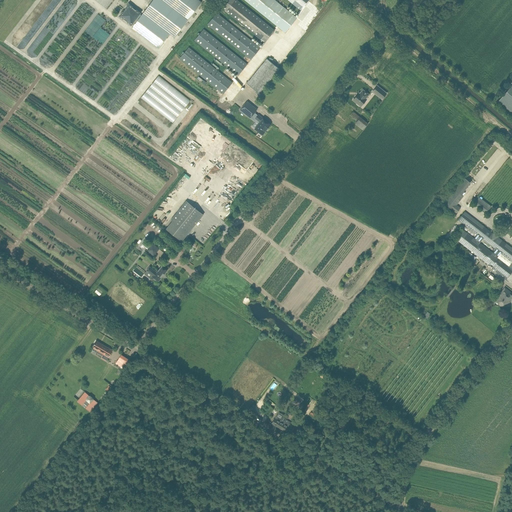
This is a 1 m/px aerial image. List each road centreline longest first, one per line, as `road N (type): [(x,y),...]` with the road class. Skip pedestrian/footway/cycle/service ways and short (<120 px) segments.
road 1 (unclassified): [(134,348),(389,30),(354,0)]
road 2 (unclassified): [(402,508),(134,348)]
road 3 (unclassified): [(402,508),(406,468),(421,441),(511,328)]
road 4 (track): [(412,0),(389,30),(511,134)]
road 5 (unclassified): [(134,348),(0,267)]
